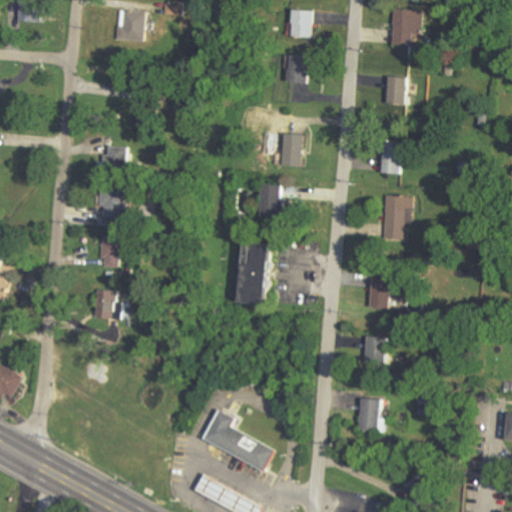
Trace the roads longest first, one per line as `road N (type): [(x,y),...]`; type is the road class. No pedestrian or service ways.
road 1 (residential): [(315,511),(356,0)]
road 2 (residential): [(36,465),(77,0)]
road 3 (primary): [(0,445),(120,511)]
